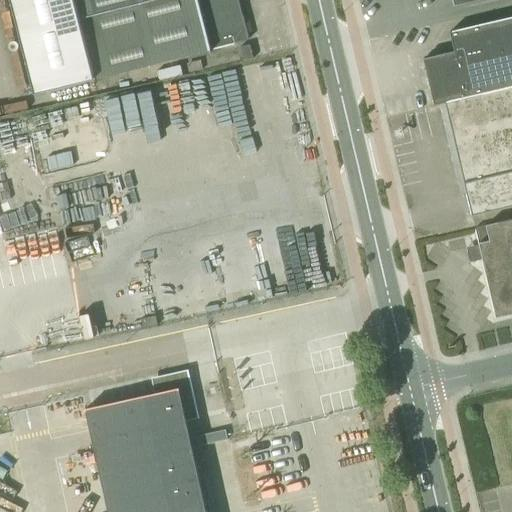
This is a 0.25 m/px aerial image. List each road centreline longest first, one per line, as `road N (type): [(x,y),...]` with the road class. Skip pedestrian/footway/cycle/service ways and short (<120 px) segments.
road 1 (residential): [(411,382),(320,0)]
road 2 (residential): [(440,511),(411,382)]
